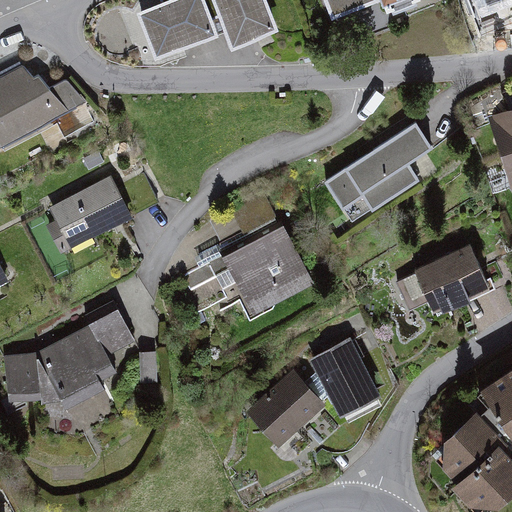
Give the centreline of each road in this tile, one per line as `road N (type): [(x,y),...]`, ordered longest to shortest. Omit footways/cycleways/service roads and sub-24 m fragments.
road 1 (residential): [(53,17),(100,72),(134,86),(356,78)]
road 2 (residential): [(356,78),(346,125),(193,208),(158,266),(158,306)]
road 3 (residential): [(511,327),(418,397),(398,424),(375,507)]
road 4 (residential): [(356,78),(511,67)]
